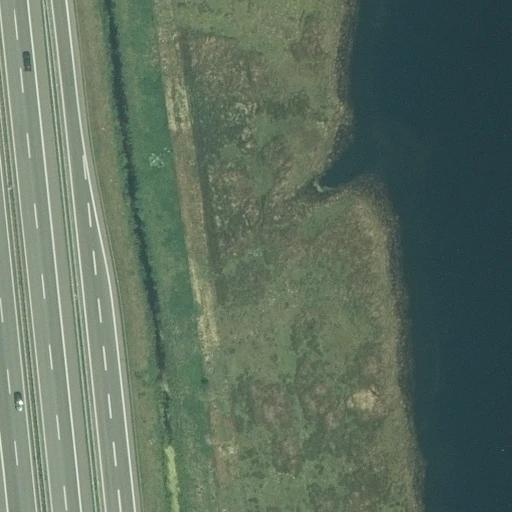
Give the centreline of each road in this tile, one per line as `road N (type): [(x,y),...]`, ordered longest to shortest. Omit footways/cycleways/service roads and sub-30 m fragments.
road 1 (motorway): [(68,511),(15,0)]
road 2 (motorway): [(106,483),(55,0)]
road 3 (motorway): [(0,332),(18,511)]
